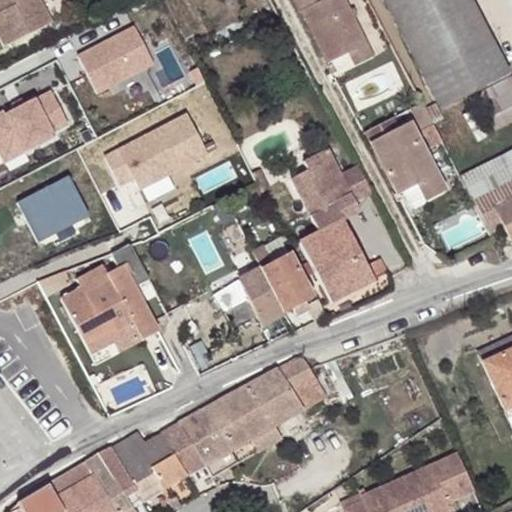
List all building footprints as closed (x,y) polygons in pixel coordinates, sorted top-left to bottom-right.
[(0,0),(0,9),(4,18),(0,19),(0,36),(9,52),(54,28),(39,0),(0,0)] [(349,50),(364,41),(342,0),(294,0),(327,61),(349,50)] [(384,0),(438,102),(502,62),(470,0),(384,0)] [(143,34),(84,64),(102,97),(160,68),(143,34)] [(371,54),(364,41),(349,50),(355,63),(371,54)] [(502,62),(438,102),(442,110),(506,79),(510,77),(502,62)] [(511,75),(510,77),(506,79),(469,99),(475,109),(488,135),(511,123),(511,75)] [(46,90),(0,114),(0,139),(3,145),(16,138),(22,150),(49,136),(46,131),(63,122),(46,90)] [(420,101),(410,106),(421,128),(432,124),(426,110),(420,101)] [(488,135),(475,109),(462,116),(476,142),(488,135)] [(127,175),(130,181),(159,167),(194,150),(176,114),(112,145),(127,175)] [(396,192),(402,189),(436,172),(408,120),(370,140),(396,192)] [(16,138),(3,145),(9,157),(22,150),(16,138)] [(127,175),(112,145),(102,150),(117,179),(127,175)] [(299,245),(329,305),(373,282),(370,276),(364,265),(342,223),(341,221),(357,212),(352,202),(338,174),(324,148),(300,161),(304,170),(288,178),(315,230),(296,240),(299,245)] [(511,155),(462,183),(480,216),(511,199),(511,190),(511,187),(511,186),(511,155)] [(338,174),(352,202),(369,194),(354,166),(338,174)] [(166,181),(159,167),(130,181),(136,195),(166,181)] [(258,168),(251,172),(256,181),(261,178),(263,177),(258,168)] [(436,172),(402,189),(410,207),(445,190),(436,172)] [(67,178),(16,204),(36,243),(87,217),(67,178)] [(261,178),(256,181),(261,190),(266,188),(261,178)] [(511,190),(511,199),(480,216),(487,233),(502,225),(511,245),(511,243),(511,186),(511,187),(511,190)] [(451,246),(484,232),(475,211),(442,225),(451,246)] [(262,247),(251,253),(260,270),(271,265),(262,247)] [(271,265),(260,270),(283,316),(291,312),(304,305),(313,300),(290,254),(271,265)] [(228,257),(200,271),(206,284),(234,270),(228,257)] [(377,258),(364,265),(370,276),(383,269),(377,258)] [(85,290),(83,287),(62,297),(84,340),(104,330),(101,323),(109,320),(115,333),(133,324),(136,332),(141,341),(158,332),(124,265),(110,273),(112,277),(85,290)] [(107,266),(79,279),(83,287),(85,290),(112,277),(110,273),(107,266)] [(283,316),(260,270),(219,292),(229,313),(247,304),(255,318),(260,328),(262,327),(283,316)] [(247,304),(229,313),(237,328),(255,318),(247,304)] [(304,305),(291,312),(296,320),(308,313),(304,305)] [(104,330),(84,340),(91,354),(113,344),(136,332),(133,324),(115,333),(109,320),(101,323),(104,330)] [(136,332),(113,344),(117,353),(141,341),(136,332)] [(511,338),(479,354),(484,363),(511,350),(511,338)] [(511,350),(484,363),(506,411),(511,408),(511,350)] [(264,376),(179,423),(204,466),(230,451),(248,441),(267,430),(271,428),(326,397),(310,371),(301,357),(264,376)] [(94,375),(88,377),(92,385),(98,383),(94,375)] [(204,466),(179,423),(159,434),(170,451),(185,477),(187,475),(204,466)] [(267,430),(248,441),(255,454),(278,441),(271,428),(267,430)] [(136,432),(110,447),(113,452),(144,501),(161,489),(147,464),(137,446),(144,443),(136,432)] [(159,434),(144,443),(137,446),(147,464),(170,451),(159,434)] [(161,489),(164,494),(174,511),(182,507),(169,486),(185,477),(170,451),(147,464),(161,489)] [(230,451),(204,466),(211,479),(237,464),(230,451)] [(113,452),(103,458),(133,507),(144,501),(113,452)] [(86,469),(98,487),(113,511),(125,511),(133,507),(103,458),(86,469)] [(459,458),(365,499),(367,504),(347,511),(432,511),(448,505),(475,494),(459,458)] [(83,464),(49,485),(63,511),(87,511),(79,498),(98,487),(86,469),(83,464)] [(19,503),(22,509),(23,511),(63,511),(49,485),(19,503)] [(79,498),(87,511),(113,511),(98,487),(79,498)] [(173,511),(174,511),(164,494),(158,498),(165,511),(173,511)] [(347,511),(367,504),(365,499),(363,496),(344,504),(347,511)]
